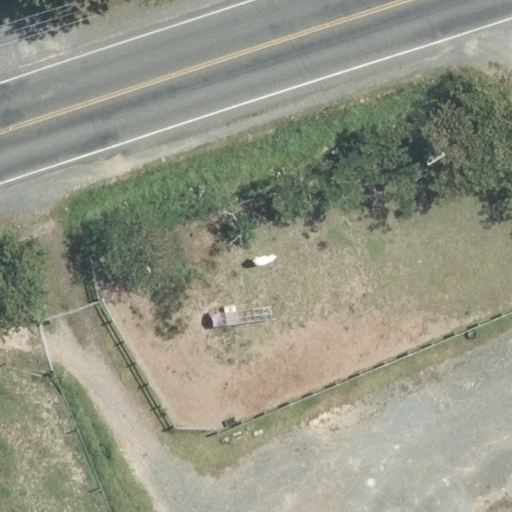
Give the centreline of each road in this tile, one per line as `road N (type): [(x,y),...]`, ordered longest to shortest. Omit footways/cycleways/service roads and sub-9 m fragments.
road 1 (secondary): [(0,133),(410,0)]
road 2 (unknown): [(53,116),(12,0)]
